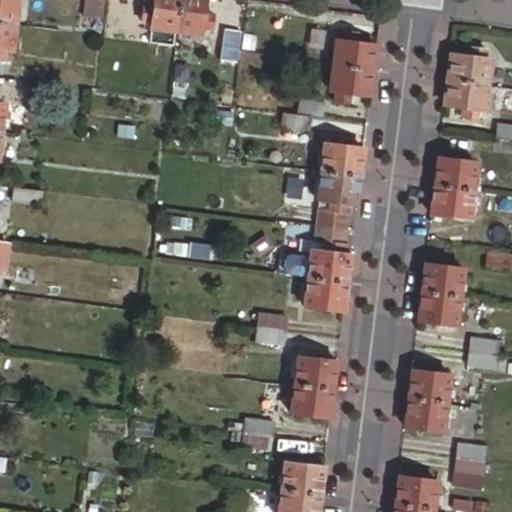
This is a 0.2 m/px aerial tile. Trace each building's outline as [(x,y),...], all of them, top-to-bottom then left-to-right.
[(0,0),(0,23),(16,25),(19,1),(14,0),(0,0)] [(97,20),(98,0),(84,0),(83,18),(97,20)] [(124,20),(126,0),(112,0),(110,18),(124,20)] [(176,31),(179,0),(154,0),(154,7),(145,6),(144,21),(152,22),(151,28),(176,31)] [(205,14),(207,0),(179,0),(176,31),(203,34),(203,29),(214,31),(215,16),(205,14)] [(13,50),(16,25),(0,23),(0,59),(7,60),(8,50),(13,50)] [(238,61),(241,31),(226,29),(222,59),(238,61)] [(371,94),(377,45),(358,43),(359,33),(344,31),(343,40),(337,40),(334,65),(333,75),(331,90),(336,90),(335,101),(350,103),(351,92),(371,94)] [(486,109),(492,60),(487,59),(488,50),(473,48),(472,57),(452,55),(446,104),(465,107),(464,117),(479,118),(480,108),(486,109)] [(333,75),(334,65),(314,63),(313,73),(333,75)] [(162,79),(163,70),(149,68),(148,77),(162,79)] [(325,117),(327,102),(301,98),(299,114),(313,116),(325,117)] [(231,125),(232,108),(215,107),(214,124),(231,125)] [(311,130),(313,116),(299,114),(282,112),(281,126),(311,130)] [(511,140),(511,126),(496,124),(494,138),(511,140)] [(361,175),(365,149),(325,144),(321,170),(361,175)] [(472,219),(479,163),(440,158),(433,214),(472,219)] [(358,203),(361,175),(321,170),(315,226),(348,230),(351,203),(358,203)] [(41,205),(42,191),(13,187),(11,201),(41,205)] [(223,209),(224,199),(210,197),(208,208),(223,209)] [(345,310),(351,255),(345,254),(348,230),(315,226),(305,305),(345,310)] [(188,257),(189,245),(174,243),(173,255),(188,257)] [(511,268),(511,253),(490,251),(488,265),(511,268)] [(458,325),(465,269),(427,265),(420,320),(458,325)] [(286,330),(287,316),(257,312),(256,326),(286,330)] [(284,344),(286,330),(256,326),(254,340),(284,344)] [(497,355),(498,341),(469,338),(468,351),(497,355)] [(495,369),(497,355),(468,351),(466,366),(495,369)] [(331,417),(338,362),(298,357),(292,412),(331,417)] [(446,431),(452,376),(414,371),(407,426),(446,431)] [(272,436),(273,423),(244,419),(242,432),(272,436)] [(270,450),(272,436),(242,432),(240,446),(270,450)] [(485,461),(487,447),(456,443),(454,457),(485,461)] [(483,475),(485,461),(454,457),(453,471),(483,475)] [(319,511),(325,467),(285,462),(279,511),(319,511)] [(436,511),(440,481),(400,476),(395,511),(436,511)]
